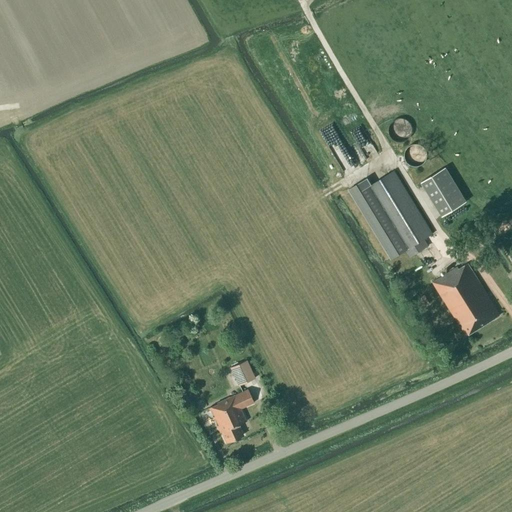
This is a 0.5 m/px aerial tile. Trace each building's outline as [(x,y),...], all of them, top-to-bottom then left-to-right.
[(400,137),(413,131),(406,116),(393,121),(400,137)] [(425,160),(426,157),(426,155),(426,152),(425,150),(423,148),(422,146),(419,145),(416,144),(414,144),(411,145),(409,147),(407,149),(405,151),(404,155),(404,158),(405,161),(407,163),(409,165),(411,166),(413,166),(415,167),(417,166),(419,166),(421,165),(423,163),(424,162),(425,160)] [(445,167),(421,182),(442,216),(466,202),(445,167)] [(348,189),(390,259),(405,250),(409,258),(428,246),(423,239),(432,234),(394,171),(371,185),(366,178),(348,189)] [(482,261),(502,293),(511,287),(491,256),(482,261)] [(457,267),(432,283),(458,324),(460,323),(462,326),(460,327),(466,336),(499,316),(467,264),(458,270),(457,267)] [(246,362),(229,369),(237,387),(254,380),(246,362)] [(204,411),(207,416),(211,414),(220,433),(221,433),(226,443),(243,435),(238,425),(246,421),(241,409),(253,403),(247,389),(216,404),(216,405),(208,408),(209,409),(204,411)]
